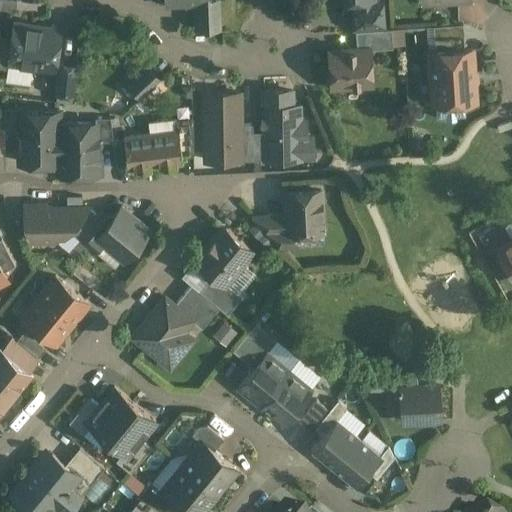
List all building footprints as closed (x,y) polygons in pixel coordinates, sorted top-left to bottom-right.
[(221,0),(208,1),(209,2),(195,3),(196,29),(222,27),(221,0)] [(355,4),(353,4),(355,30),(357,30),(357,32),(384,30),(382,2),(377,3),(371,3),(355,4)] [(60,30),(14,23),(8,63),(54,70),(60,30)] [(463,24),(433,26),(435,52),(452,51),(452,47),(465,46),(463,24)] [(369,49),(334,51),(330,56),(331,70),(327,75),(328,82),(333,87),(367,85),(371,80),(369,49)] [(435,52),(429,53),(432,105),(476,102),(473,50),(452,51),(435,52)] [(77,66),(59,64),(56,94),(74,96),(77,66)] [(147,69),(133,82),(132,88),(141,97),(159,81),(147,69)] [(292,107),(292,92),(264,92),(265,133),(265,156),(266,156),(285,156),(286,159),(301,158),(301,157),(312,157),(312,138),(305,138),(305,122),(299,122),(299,107),(292,107)] [(244,94),(201,95),(204,166),(247,164),(244,94)] [(22,107),(4,108),(5,128),(5,132),(19,132),(19,131),(22,131),(21,112),(22,112),(22,107)] [(22,112),(21,112),(22,131),(19,131),(19,132),(19,162),(59,162),(60,162),(59,126),(60,126),(60,111),(58,111),(58,115),(45,115),(45,111),(22,112)] [(114,141),(111,117),(95,118),(95,122),(96,122),(97,141),(100,141),(100,142),(114,141)] [(175,119),(149,122),(151,134),(155,166),(181,163),(180,157),(177,131),(176,131),(175,121),(176,121),(175,119)] [(176,121),(175,121),(176,131),(177,131),(180,157),(193,155),(192,119),(176,121)] [(60,126),(59,126),(60,162),(59,162),(59,173),(100,172),(100,142),(100,141),(97,141),(96,122),(95,122),(73,122),(73,126),(60,126)] [(265,133),(253,133),(253,161),(266,161),(266,156),(265,156),(265,133)] [(151,134),(125,137),(125,139),(128,163),(129,169),(155,166),(151,134)] [(125,139),(114,141),(117,165),(128,163),(125,139)] [(322,191),(284,193),(285,216),(285,233),(295,232),(324,231),(322,191)] [(87,207),(54,207),(45,204),(25,205),(25,223),(32,236),(32,240),(56,239),(56,235),(64,235),(68,230),(87,207)] [(149,229),(121,206),(111,218),(96,237),(104,243),(124,260),(149,229)] [(87,207),(68,230),(79,239),(98,215),(88,207),(87,207)] [(98,215),(79,239),(96,252),(104,243),(96,237),(111,218),(102,211),(98,215)] [(285,216),(252,218),(278,247),(295,246),(295,232),(285,233),(285,216)] [(226,229),(221,230),(195,261),(213,275),(224,284),(225,283),(242,263),(247,262),(251,258),(250,252),(252,250),(226,229)] [(15,265),(1,238),(0,239),(0,265),(3,271),(15,265)] [(511,240),(498,248),(511,272),(511,240)] [(89,302),(55,275),(39,296),(72,323),(89,302)] [(242,297),(225,283),(224,284),(213,275),(200,292),(219,308),(227,314),(242,297)] [(200,292),(191,285),(175,305),(193,320),(193,321),(202,329),(219,308),(200,292)] [(72,323),(39,296),(22,316),(55,344),(72,323)] [(165,297),(133,337),(170,367),(184,350),(175,343),(193,321),(193,320),(175,305),(165,297)] [(225,321),(216,334),(229,343),(238,329),(225,321)] [(256,323),(233,351),(254,368),(266,353),(267,353),(277,340),(256,323)] [(46,348),(24,330),(17,340),(38,357),(46,348)] [(17,340),(12,336),(1,350),(29,373),(40,359),(38,357),(17,340)] [(1,350),(0,348),(0,388),(11,397),(31,374),(29,373),(1,350)] [(267,353),(266,353),(254,368),(238,387),(261,405),(289,371),(267,353)] [(289,371),(261,405),(283,423),(311,390),(289,371)] [(417,375),(385,376),(386,389),(400,388),(400,387),(418,386),(417,375)] [(418,386),(400,387),(400,388),(402,421),(440,419),(438,385),(418,386)] [(0,411),(11,397),(0,388),(0,411)] [(100,405),(86,422),(91,425),(107,439),(135,404),(115,388),(100,405)] [(90,397),(69,422),(84,434),(91,425),(86,422),(100,405),(90,397)] [(317,400),(299,422),(312,431),(315,428),(328,412),(329,410),(317,400)] [(329,410),(328,412),(337,420),(337,419),(347,407),(338,400),(329,410)] [(135,404),(107,439),(123,452),(128,456),(141,439),(156,421),(135,404)] [(337,420),(328,412),(315,428),(324,435),(337,420)] [(324,435),(312,450),(333,468),(359,437),(337,419),(337,420),(324,435)] [(224,438),(207,425),(198,426),(192,434),(200,441),(201,440),(214,451),(224,438)] [(359,437),(333,468),(355,486),(367,471),(380,455),(388,446),(370,431),(362,440),(359,437)] [(141,439),(128,456),(123,452),(116,461),(131,473),(151,448),(141,439)] [(214,451),(201,440),(200,441),(191,453),(192,454),(182,466),(216,494),(237,469),(214,451)] [(394,457),(388,446),(380,455),(389,463),(394,457)] [(104,467),(80,447),(65,465),(79,476),(78,477),(89,486),(104,467)] [(40,471),(33,480),(30,477),(23,478),(13,490),(14,496),(33,511),(49,511),(54,506),(61,511),(67,511),(80,497),(69,488),(78,477),(79,476),(65,465),(52,455),(47,455),(39,465),(40,471)] [(380,455),(367,471),(377,478),(389,463),(380,455)] [(201,511),(216,494),(182,466),(172,478),(171,477),(161,490),(173,500),(187,511),(201,511)] [(132,472),(125,481),(140,493),(147,484),(132,472)] [(161,490),(151,481),(139,495),(141,497),(159,511),(163,511),(173,500),(161,490)] [(159,511),(141,497),(130,511),(159,511)]
